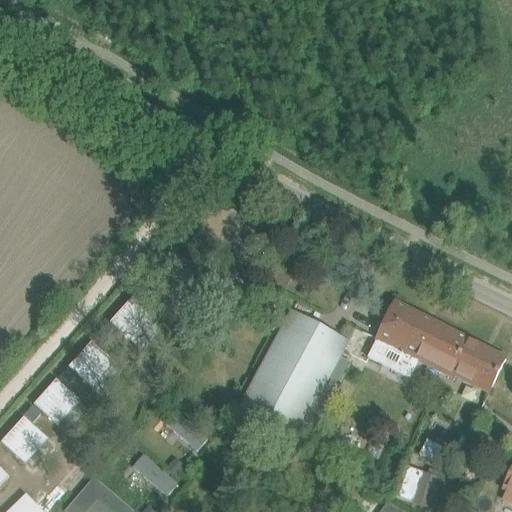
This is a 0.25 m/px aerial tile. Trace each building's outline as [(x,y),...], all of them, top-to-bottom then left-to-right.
[(170,254),(148,278),(171,300),(194,276),(170,254)] [(277,261),(266,279),(286,290),(296,272),(277,261)] [(132,299),(110,323),(134,345),(156,320),(132,299)] [(377,340),(368,359),(411,380),(420,362),(455,379),(457,376),(490,392),(497,378),(506,360),(395,304),(377,340)] [(292,313),(240,409),(296,440),(307,421),(317,401),(348,343),(292,313)] [(91,343),(69,368),(93,389),(115,365),(91,343)] [(66,370),(59,379),(68,386),(75,378),(66,370)] [(56,381),(34,405),(58,427),(80,402),(56,381)] [(32,408),(25,417),(33,424),(41,415),(32,408)] [(198,452),(208,442),(174,411),(165,421),(198,452)] [(372,449),(368,457),(378,463),(381,457),(382,455),(372,449)] [(148,453),(135,465),(167,500),(181,487),(148,453)] [(458,456),(450,472),(456,475),(464,459),(458,456)] [(0,475),(6,482),(14,475),(0,460),(0,475)] [(395,497),(431,511),(445,476),(427,469),(426,474),(406,466),(395,497)] [(507,491),(503,500),(511,503),(511,471),(504,490),(507,491)] [(130,511),(94,482),(69,511),(93,511),(98,507),(104,511),(130,511)]
